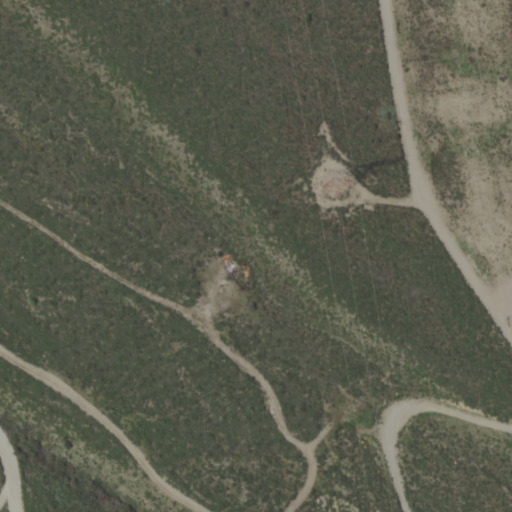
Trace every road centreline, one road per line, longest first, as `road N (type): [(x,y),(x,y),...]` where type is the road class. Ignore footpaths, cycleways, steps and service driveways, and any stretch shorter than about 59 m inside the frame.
road 1 (track): [(382,0),(423,199),(511,337),(506,429),(425,400),(399,410),(391,442),(408,511)]
road 2 (residential): [(0,341),(127,436),(167,487),(210,511)]
